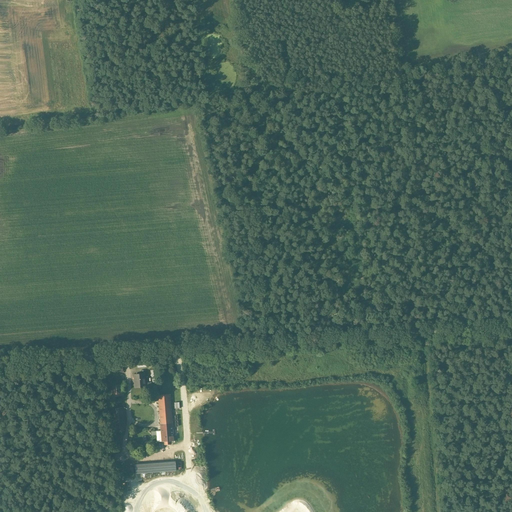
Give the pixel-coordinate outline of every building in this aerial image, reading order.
[(144,374),(134,375),(135,387),(145,387),(145,386),(151,386),(151,383),(145,383),(144,374)] [(121,384),(111,385),(112,396),(123,396),(121,384)] [(170,394),(158,395),(161,431),(156,431),(157,442),(173,441),(170,394)] [(123,408),(113,408),(115,429),(125,428),(123,408)] [(175,461),(135,464),(136,473),(175,470),(176,470),(175,461)]
